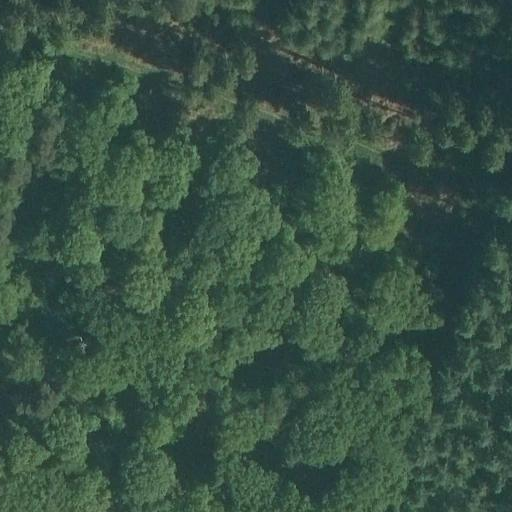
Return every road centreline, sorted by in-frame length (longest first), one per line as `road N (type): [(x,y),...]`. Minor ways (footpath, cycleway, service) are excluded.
road 1 (track): [(511,235),(0,74)]
road 2 (track): [(379,511),(511,172)]
